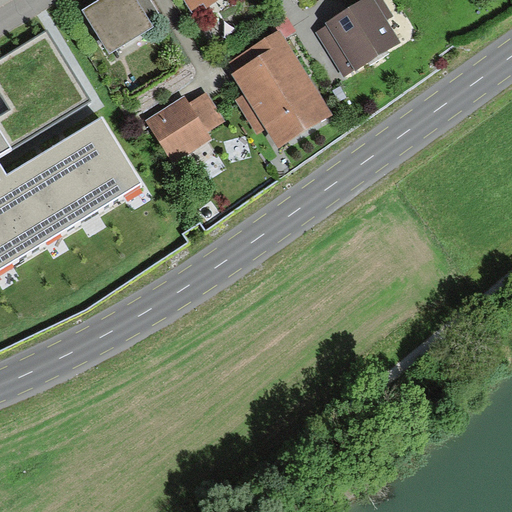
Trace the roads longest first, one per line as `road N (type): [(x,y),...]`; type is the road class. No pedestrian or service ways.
road 1 (secondary): [(0,387),(242,251),(511,54)]
road 2 (track): [(511,270),(217,511)]
